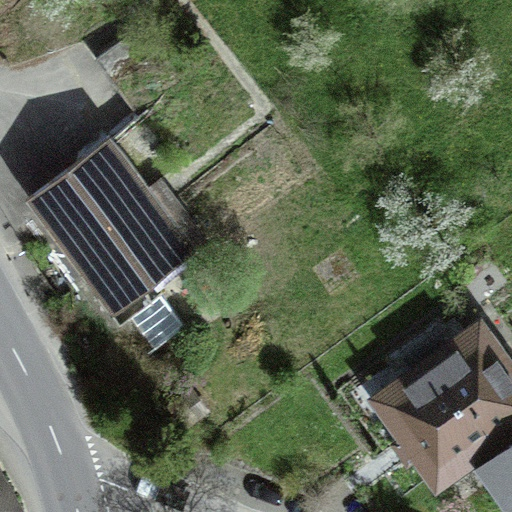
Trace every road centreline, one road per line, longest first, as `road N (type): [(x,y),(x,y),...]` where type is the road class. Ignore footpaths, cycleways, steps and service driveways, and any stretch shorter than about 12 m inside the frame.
road 1 (secondary): [(0,332),(68,473)]
road 2 (unclassified): [(183,511),(68,473)]
